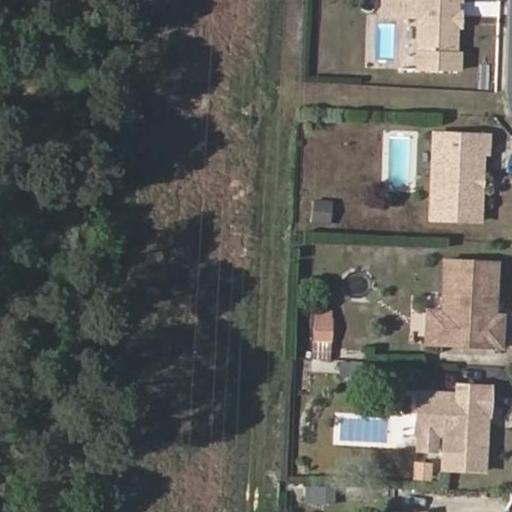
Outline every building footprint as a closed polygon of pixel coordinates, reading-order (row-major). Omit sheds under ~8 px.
[(455,5),(460,5),(459,0),(381,0),(381,19),(418,20),(417,74),(458,75),(458,57),(454,57),(455,30),(455,17),(455,5)] [(477,158),(477,140),(423,136),(418,221),(467,225),(471,157),(477,158)] [(492,301),(493,265),(443,262),(441,314),(439,347),(500,350),(501,318),(492,317),(484,317),(485,301),(492,301)] [(492,317),(492,301),(485,301),(484,317),(492,317)] [(317,307),(317,354),(336,354),(336,307),(317,307)] [(430,313),(429,347),(439,347),(441,314),(430,313)] [(465,388),(465,398),(427,397),(425,437),(430,437),(447,438),(457,439),(456,472),(496,474),(498,429),(490,429),(490,418),(498,418),(499,418),(503,390),(465,388)] [(498,429),(498,418),(490,418),(490,429),(498,429)] [(430,452),(446,453),(447,438),(430,437),(430,452)] [(336,492),(317,492),(317,507),(335,508),(336,492)]
